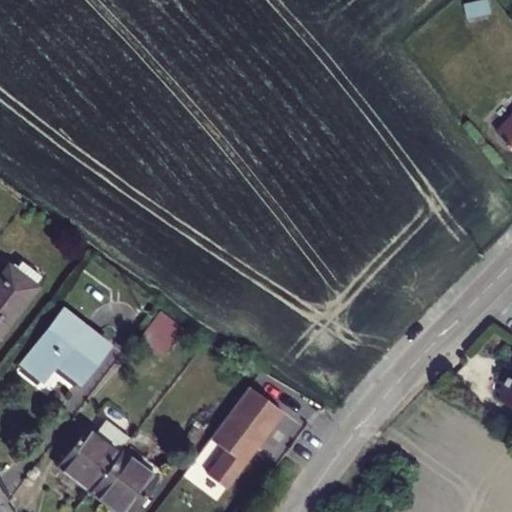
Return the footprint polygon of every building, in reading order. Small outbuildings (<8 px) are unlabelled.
[(0,247),(0,254),(36,279),(44,268),(6,242),(2,249),(0,247)] [(0,332),(36,279),(0,254),(0,332)] [(159,300),(140,328),(158,341),(178,313),(159,300)] [(62,303),(24,359),(47,376),(55,364),(80,381),(111,336),(62,303)] [(24,359),(19,366),(42,383),(47,376),(24,359)] [(244,388),(207,441),(223,451),(206,476),(224,489),(279,412),(244,388)] [(95,417),(66,458),(102,483),(131,442),(95,417)] [(138,433),(132,440),(169,466),(174,459),(138,433)] [(132,440),(131,442),(102,483),(118,495),(124,485),(145,500),(169,466),(132,440)] [(124,485),(118,495),(139,509),(145,500),(124,485)]
